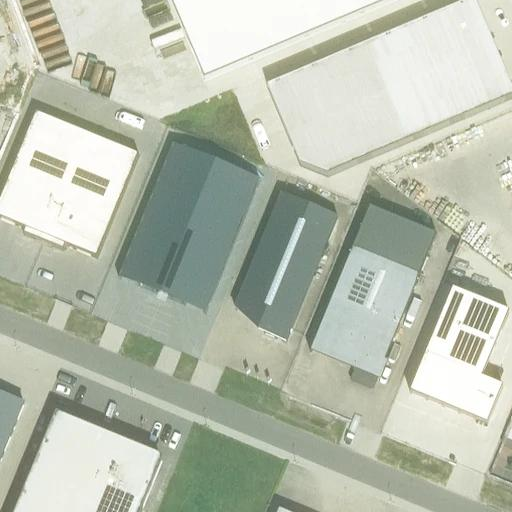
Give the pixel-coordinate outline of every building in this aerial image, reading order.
[(173,0),(210,85),(408,0),(173,0)] [(511,102),(511,0),(461,0),(279,79),(325,184),(511,102)] [(139,145),(50,109),(4,225),(25,234),(21,243),(55,256),(59,246),(93,260),(139,145)] [(205,315),(260,182),(253,179),(253,181),(238,175),(239,173),(194,155),(194,156),(179,150),(179,149),(173,146),(118,280),(120,281),(122,277),(126,278),(126,277),(141,283),(139,288),(141,289),(142,286),(184,303),(183,306),(185,307),(187,302),(202,308),(201,309),(205,311),(203,315),(205,315)] [(338,218),(282,195),(235,310),(237,310),(241,299),(273,312),(264,335),(285,344),(286,345),(338,218)] [(387,359),(420,278),(437,236),(370,209),(353,250),(310,354),(314,356),(316,352),(352,367),(350,371),(354,372),(355,368),(379,378),(385,363),(388,364),(390,361),(387,359)] [(503,324),(461,308),(420,405),(484,427),(495,401),(473,394),(503,324)] [(0,458),(22,405),(0,395),(0,458)] [(16,511),(141,511),(142,511),(142,510),(161,463),(106,440),(99,458),(49,437),(58,416),(56,415),(16,511)]
